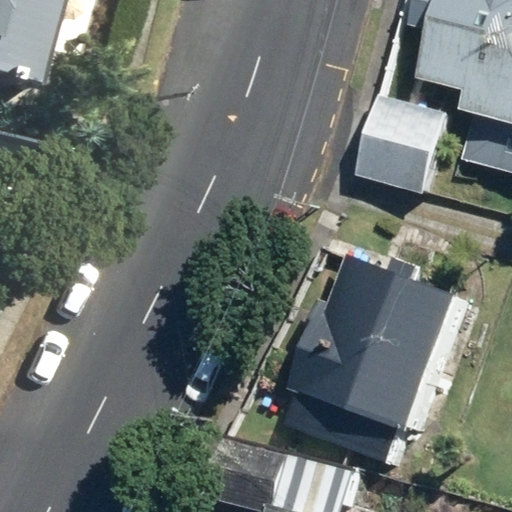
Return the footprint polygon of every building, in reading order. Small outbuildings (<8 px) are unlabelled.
[(0,0),(0,79),(18,84),(40,0),(0,0)] [(466,160),(511,173),(511,0),(428,0),(421,29),(446,36),(433,85),(483,99),(466,160)] [(364,180),(439,200),(462,119),(386,98),(364,180)] [(294,428),(405,467),(417,435),(431,440),(481,301),(358,258),(342,304),(330,300),(297,392),(306,395),(294,428)] [(358,511),(369,475),(238,438),(207,498),(256,511),(358,511)]
